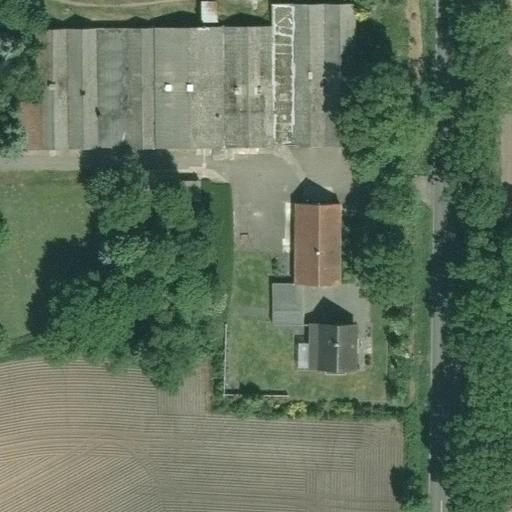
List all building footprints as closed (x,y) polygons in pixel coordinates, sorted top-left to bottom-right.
[(205,0),(198,0),(199,21),(215,21),(214,0),(205,0)] [(358,140),(355,2),(276,4),(276,22),(278,142),(358,140)] [(276,22),(38,26),(39,101),(40,146),(278,142),(276,22)] [(39,101),(20,102),(21,146),(40,146),(39,101)] [(340,201),(296,202),(297,280),(305,279),(341,279),(340,201)] [(274,280),(274,308),(305,307),(305,279),(297,280),(274,280)] [(357,320),(311,321),(312,368),(358,367),(357,320)]
